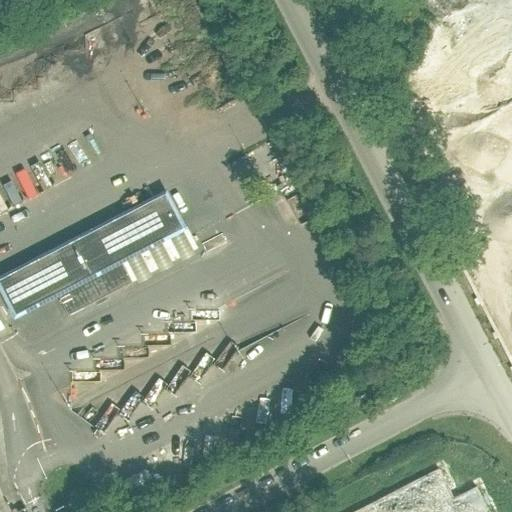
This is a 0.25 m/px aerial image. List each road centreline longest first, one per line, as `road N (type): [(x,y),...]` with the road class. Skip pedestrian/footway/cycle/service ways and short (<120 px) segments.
road 1 (unclassified): [(492,375),(293,0)]
road 2 (unclassified): [(226,511),(492,375)]
